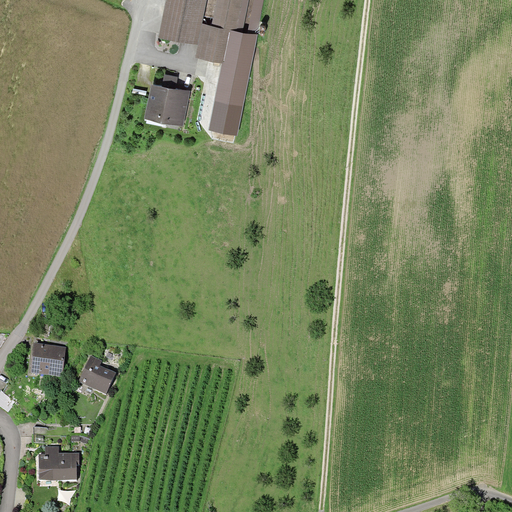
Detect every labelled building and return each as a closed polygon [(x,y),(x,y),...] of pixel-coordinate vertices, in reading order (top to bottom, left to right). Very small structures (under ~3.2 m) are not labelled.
[(165,0),(159,38),(198,45),(203,23),(207,0),(165,0)] [(224,63),(230,30),(237,31),(243,32),(249,0),(216,0),(212,25),(203,23),(198,45),(196,57),(222,63),(224,63)] [(263,0),(254,0),(248,33),(257,34),(263,0)] [(243,32),(237,31),(230,30),(224,63),(222,63),(209,130),(237,136),(257,34),(248,33),(243,32)] [(164,74),(162,87),(175,89),(178,76),(164,74)] [(151,84),(145,118),(183,126),(190,92),(175,89),(162,87),(151,84)] [(66,347),(34,343),(30,372),(62,377),(66,347)] [(91,355),(78,381),(106,394),(116,373),(100,365),(102,360),(91,355)] [(16,402),(1,390),(0,392),(0,405),(8,412),(16,402)] [(257,433),(248,432),(247,440),(252,441),(253,437),(257,438),(257,433)] [(39,454),(39,480),(77,479),(77,464),(80,464),(80,453),(59,453),(59,446),(46,446),(46,454),(39,454)]
